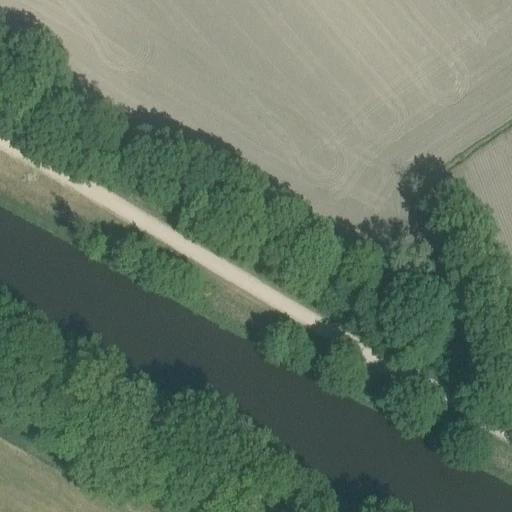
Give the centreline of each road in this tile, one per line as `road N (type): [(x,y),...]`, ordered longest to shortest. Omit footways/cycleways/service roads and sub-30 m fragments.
road 1 (track): [(0,131),(511,428)]
road 2 (unclassified): [(260,511),(0,370)]
